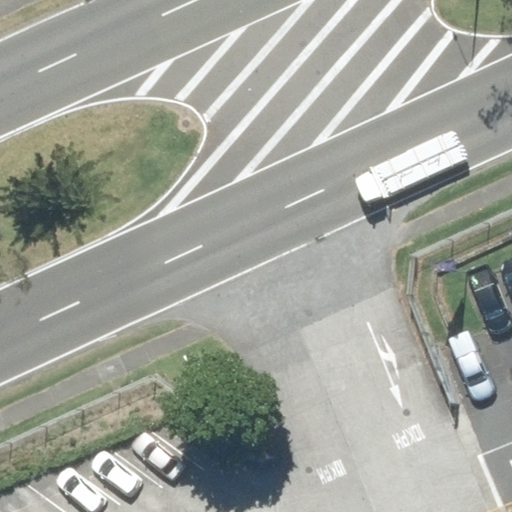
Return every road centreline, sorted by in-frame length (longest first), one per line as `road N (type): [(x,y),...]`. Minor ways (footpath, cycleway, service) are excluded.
road 1 (primary): [(379,149),(0,323)]
road 2 (primary): [(0,112),(246,0)]
road 3 (primary): [(317,0),(379,149)]
road 4 (primary): [(511,88),(379,149)]
